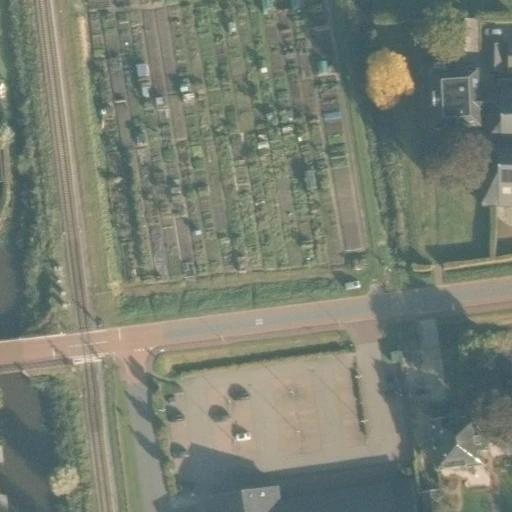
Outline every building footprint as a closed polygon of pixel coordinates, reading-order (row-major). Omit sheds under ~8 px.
[(89,0),(91,11),(114,8),(112,0),(89,0)] [(503,73),(503,45),(486,45),(486,73),(503,73)] [(479,87),(478,71),(433,74),(436,129),(480,127),(483,206),(511,206),(511,79),(499,81),(498,88),(479,87)] [(358,203),(334,208),(337,223),(329,225),(335,252),(367,244),(358,203)] [(171,278),(318,262),(314,226),(256,232),(257,242),(236,244),(234,226),(208,228),(209,240),(176,243),(177,252),(168,253),(171,278)] [(479,432),(478,418),(452,421),(452,420),(431,422),(436,472),(483,466),(481,453),(487,452),(485,432),(479,432)] [(511,438),(511,420),(494,423),(496,440),(511,438)] [(238,507),(218,510),(217,511),(415,511),(411,482),(279,502),(277,488),(236,494),(238,507)] [(439,511),(436,492),(421,494),(424,511),(439,511)]
